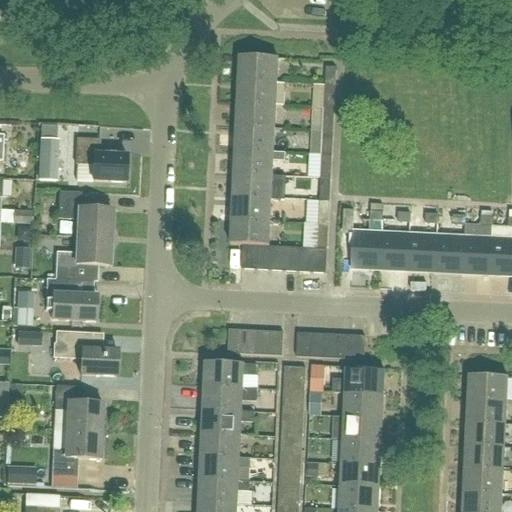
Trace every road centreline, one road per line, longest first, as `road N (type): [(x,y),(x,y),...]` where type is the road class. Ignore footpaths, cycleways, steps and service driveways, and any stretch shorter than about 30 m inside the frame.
road 1 (residential): [(511,314),(157,294)]
road 2 (residential): [(146,511),(157,294)]
road 3 (residential): [(157,294),(163,86)]
road 4 (residential): [(0,81),(163,86)]
